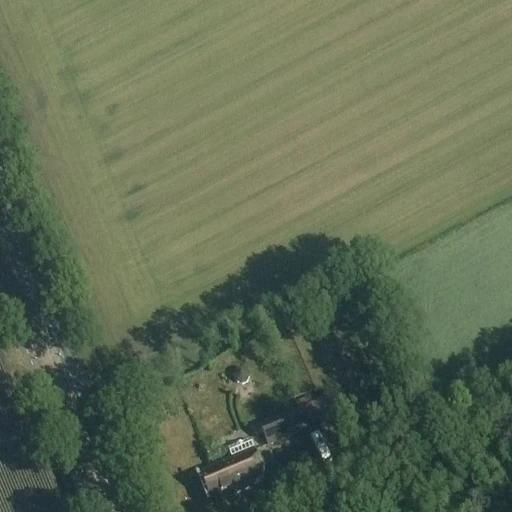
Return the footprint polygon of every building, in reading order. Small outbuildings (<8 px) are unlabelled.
[(235,372),(232,379),(235,385),(242,387),(248,384),(250,378),(247,372),(241,369),(235,372)] [(326,409),(331,422),(342,418),(333,394),(322,399),(323,402),(326,409)] [(299,411),(301,415),(306,430),(330,421),(326,409),(323,402),(312,406),(299,411)] [(306,430),(301,415),(264,429),(271,449),(308,434),(306,430)] [(233,462),(199,475),(210,503),(232,494),(233,498),(267,485),(252,444),(230,452),(233,462)]
